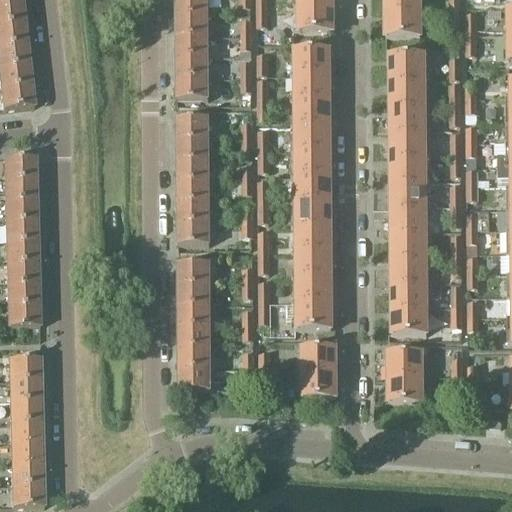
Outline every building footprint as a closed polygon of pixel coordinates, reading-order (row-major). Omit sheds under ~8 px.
[(20,0),(0,0),(0,8),(21,6),(20,0)] [(207,0),(176,0),(177,20),(208,20),(207,0)] [(252,14),(251,0),(240,0),(240,14),(251,14),(252,14)] [(333,20),(332,0),(298,0),(299,20),(333,20)] [(385,0),(386,16),(420,16),(419,0),(385,0)] [(267,11),(267,1),(256,1),(256,11),(267,11)] [(460,15),(460,5),(448,5),(448,15),(460,15)] [(0,29),(24,27),(21,6),(0,8),(0,29)] [(267,23),(267,11),(256,11),(256,23),(267,23)] [(460,26),(460,15),(448,15),(449,26),(460,26)] [(420,16),(386,16),(386,42),(420,42),(420,16)] [(476,19),(466,19),(465,19),(465,30),(476,30),(476,19)] [(208,41),(208,20),(177,20),(177,41),(208,41)] [(333,20),(299,20),(299,26),(295,26),(295,55),(329,55),(333,55),(333,20)] [(267,32),(267,23),(256,23),(256,32),(267,32)] [(252,25),(251,26),(240,26),(240,35),(228,35),(228,42),(232,42),(252,41),(252,25)] [(460,36),(460,26),(449,26),(449,37),(460,36)] [(0,51),(26,48),(24,27),(0,29),(0,51)] [(476,41),(476,30),(465,30),(465,41),(476,41)] [(511,39),(508,40),(508,54),(497,54),(498,72),(511,71),(511,39)] [(208,62),(208,41),(177,41),(177,63),(208,62)] [(252,56),(252,41),(232,42),(232,46),(241,46),(241,56),(252,56)] [(477,51),(476,41),(465,41),(465,51),(477,51)] [(26,48),(0,51),(0,72),(28,69),(26,48)] [(477,61),(477,51),(465,51),(465,61),(477,61)] [(329,80),(329,55),(295,55),(295,81),(329,80)] [(390,85),(424,85),(424,59),(390,59),(390,85)] [(269,60),(258,60),(257,60),(257,71),(269,70),(269,60)] [(208,62),(177,63),(177,84),(208,84),(208,62)] [(460,64),(449,64),(449,75),(461,75),(460,64)] [(252,67),(251,67),(241,67),(241,83),(252,82),(252,67)] [(28,69),(0,72),(0,93),(31,90),(28,69)] [(269,81),(269,70),(257,71),(257,81),(269,81)] [(461,85),(461,75),(449,75),(449,86),(461,85)] [(329,80),(295,81),(295,106),(330,106),(329,80)] [(253,98),(252,82),(241,83),(241,98),(253,98)] [(208,105),(208,84),(177,84),(177,105),(208,105)] [(269,85),(257,85),(257,96),(269,96),(269,85)] [(424,85),(390,85),(390,110),(424,110),(424,85)] [(461,100),(461,89),(449,89),(449,100),(461,100)] [(477,89),(466,89),(465,89),(465,103),(477,103),(477,89)] [(33,112),(31,90),(0,93),(0,97),(2,115),(33,112)] [(269,106),(269,96),(257,96),(257,106),(269,106)] [(461,111),(461,100),(449,100),(449,111),(461,111)] [(493,103),(477,103),(465,103),(465,119),(477,119),(477,111),(493,111),(493,103)] [(269,117),(269,106),(257,106),(257,117),(269,117)] [(330,106),(295,106),(296,131),(330,131),(330,106)] [(424,135),(424,110),(390,110),(390,136),(424,135)] [(461,121),(461,111),(449,111),(449,121),(461,121)] [(269,127),(269,117),(257,117),(257,127),(269,127)] [(461,132),(461,121),(449,121),(449,132),(461,132)] [(177,144),(209,144),(209,123),(208,123),(177,123),(177,144)] [(253,129),(252,129),(241,129),(241,144),(253,144),(253,129)] [(330,157),(330,131),(296,131),(296,157),(330,157)] [(477,147),(477,132),(466,132),(466,147),(477,147)] [(425,161),(424,135),(390,136),(391,161),(425,161)] [(269,136),(260,136),(258,136),(258,146),(269,146),(269,136)] [(461,140),(460,140),(449,140),(450,151),(461,151),(461,140)] [(209,165),(209,144),(177,144),(177,165),(209,165)] [(253,159),(253,144),(241,144),(241,159),(253,159)] [(269,157),(269,146),(258,146),(258,157),(269,157)] [(477,162),(477,147),(466,147),(466,162),(467,162),(477,162)] [(461,161),(461,151),(450,151),(450,161),(461,161)] [(269,168),(269,157),(258,157),(258,168),(269,168)] [(330,157),(296,157),(296,182),(330,182),(330,157)] [(425,186),(425,161),(391,161),(391,187),(425,186)] [(461,172),(461,161),(450,161),(450,172),(461,172)] [(4,184),(35,184),(35,163),(4,163),(4,184)] [(209,187),(209,165),(177,165),(178,187),(209,187)] [(269,178),(269,168),(258,168),(258,178),(269,178)] [(253,171),(252,171),(241,171),(242,186),(253,186),(253,171)] [(461,182),(461,172),(450,172),(450,182),(461,182)] [(477,176),(467,176),(466,176),(466,191),(478,191),(477,176)] [(330,182),(296,182),(296,207),(330,207),(330,182)] [(35,184),(4,184),(4,206),(36,205),(35,184)] [(253,201),(253,186),(242,186),(242,201),(253,201)] [(269,186),(259,186),(257,186),(258,197),(270,197),(269,186)] [(425,186),(391,187),(391,212),(425,212),(425,186)] [(209,208),(209,187),(178,187),(178,208),(209,208)] [(461,191),(450,191),(450,201),(462,201),(461,191)] [(478,206),(478,191),(466,191),(466,206),(478,206)] [(270,208),(270,197),(258,197),(258,208),(270,208)] [(462,212),(462,201),(450,201),(450,212),(462,212)] [(36,226),(36,205),(4,206),(5,227),(36,226)] [(330,207),(296,207),(296,233),(330,232),(330,207)] [(209,208),(178,208),(178,229),(209,229),(209,208)] [(270,218),(270,208),(258,208),(258,218),(270,218)] [(425,237),(425,212),(391,212),(391,238),(425,237)] [(462,222),(462,212),(450,212),(450,222),(462,222)] [(253,213),(252,213),(242,213),(242,228),(253,228),(253,213)] [(270,229),(270,218),(258,218),(258,229),(270,229)] [(478,219),(467,219),(466,220),(466,234),(478,234),(478,219)] [(462,233),(462,222),(450,222),(450,233),(461,233),(462,233)] [(37,247),(36,226),(5,227),(5,248),(37,247)] [(254,243),(253,228),(242,228),(242,243),(254,243)] [(209,229),(178,229),(178,250),(209,250),(209,229)] [(330,232),(296,233),(297,258),(331,258),(330,232)] [(478,249),(478,234),(466,234),(466,249),(478,249)] [(270,237),(259,237),(258,237),(258,248),(270,248),(270,237)] [(425,237),(391,238),(391,263),(425,263),(425,237)] [(462,241),(461,241),(450,241),(450,252),(462,252),(462,241)] [(37,268),(37,247),(5,248),(6,269),(37,268)] [(270,258),(270,248),(258,248),(258,258),(270,258)] [(462,264),(462,252),(450,252),(450,264),(462,264)] [(270,269),(270,258),(258,258),(258,269),(270,269)] [(331,258),(297,258),(297,283),(331,283),(331,258)] [(425,263),(391,263),(392,288),(426,288),(425,263)] [(478,263),(467,263),(467,278),(478,278),(478,263)] [(462,273),(462,264),(450,264),(451,273),(462,273)] [(38,290),(37,268),(6,269),(6,290),(38,290)] [(209,268),(179,268),(178,268),(178,289),(210,289),(209,268)] [(270,279),(270,269),(258,269),(258,279),(270,279)] [(462,283),(462,273),(451,273),(451,283),(462,283)] [(254,274),(252,274),(242,274),(242,289),(254,289),(254,274)] [(478,293),(478,278),(467,278),(467,293),(469,293),(478,293)] [(331,283),(297,283),(297,309),(331,308),(331,283)] [(270,288),(259,288),(259,298),(270,298),(270,288)] [(426,314),(426,288),(392,288),(392,314),(426,314)] [(210,289),(178,289),(178,309),(210,309),(210,289)] [(254,304),(254,289),(242,289),(242,304),(254,304)] [(38,290),(6,290),(7,311),(38,311),(38,290)] [(462,292),(461,292),(451,292),(451,302),(462,302),(462,292)] [(502,319),(507,319),(511,318),(511,297),(507,297),(507,303),(502,303),(502,319)] [(270,309),(270,298),(259,298),(259,309),(270,309)] [(462,313),(462,302),(451,302),(451,313),(462,313)] [(479,307),(469,307),(467,307),(467,322),(479,322),(479,307)] [(331,335),(331,308),(297,309),(297,335),(331,335)] [(210,309),(178,309),(179,330),(210,330),(210,309)] [(270,319),(270,309),(259,309),(259,319),(270,319)] [(39,332),(38,311),(7,311),(7,333),(39,332)] [(462,323),(462,313),(451,313),(451,323),(462,323)] [(426,314),(392,314),(392,339),(426,339),(426,314)] [(254,316),(253,316),(243,316),(243,331),(254,331),(254,316)] [(270,330),(270,319),(259,319),(259,330),(270,330)] [(479,337),(479,322),(467,322),(467,337),(479,337)] [(462,334),(462,323),(451,323),(451,334),(462,334)] [(210,351),(210,330),(179,330),(179,351),(210,351)] [(254,346),(254,331),(243,331),(243,346),(254,346)] [(20,364),(40,364),(39,351),(20,351),(20,364)] [(210,371),(210,351),(179,351),(179,371),(210,371)] [(303,378),(336,377),(336,352),(302,353),(303,378)] [(388,383),(421,383),(421,358),(414,358),(388,358),(388,383)] [(254,378),(254,359),(244,359),(244,379),(254,378)] [(270,359),(260,359),(260,376),(270,376),(270,359)] [(40,364),(20,364),(9,364),(9,386),(41,385),(40,364)] [(463,367),(462,367),(451,367),(451,383),(463,384),(463,367)] [(210,395),(210,371),(179,371),(179,396),(210,395)] [(479,389),(479,379),(479,371),(468,371),(468,389),(479,389)] [(270,394),(270,376),(260,376),(260,394),(270,394)] [(336,402),(336,377),(303,378),(303,403),(336,402)] [(254,398),(254,378),(244,379),(244,398),(254,398)] [(421,383),(388,383),(389,408),(422,408),(421,383)] [(463,401),(463,384),(451,383),(452,400),(463,401)] [(41,385),(9,386),(10,407),(41,406),(41,385)] [(479,406),(479,389),(468,389),(468,406),(479,406)] [(42,427),(41,406),(10,407),(10,428),(42,427)] [(42,449),(42,427),(10,428),(11,449),(42,449)] [(42,470),(42,449),(11,449),(11,470),(42,470)] [(43,491),(42,470),(11,470),(11,492),(43,491)] [(43,511),(43,491),(11,492),(11,511),(43,511)]
